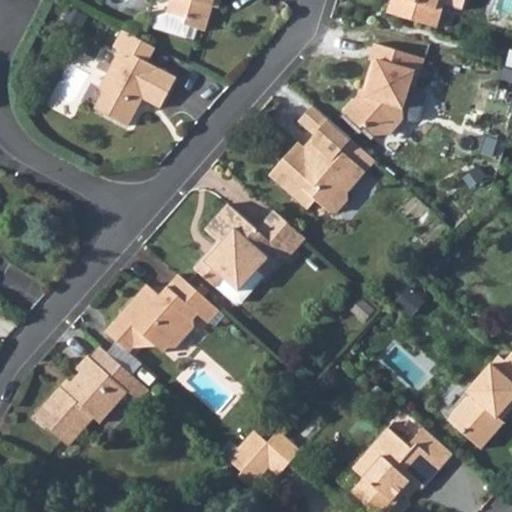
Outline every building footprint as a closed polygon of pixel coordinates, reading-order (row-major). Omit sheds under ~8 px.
[(170,0),(167,13),(158,11),(153,26),(185,36),(188,26),(205,32),(212,8),(214,0),(170,0)] [(395,0),(392,13),(441,29),(449,6),(443,4),(444,0),(395,0)] [(123,31),(115,46),(121,49),(128,34),(123,31)] [(103,94),(95,109),(129,127),(140,109),(136,102),(139,97),(163,109),(178,80),(148,64),(156,49),(128,34),(121,49),(101,87),(103,94)] [(420,119),(427,96),(424,90),(417,88),(411,86),(416,71),(411,70),(416,55),(376,44),(372,59),(374,60),(366,84),(371,86),(367,97),(365,101),(363,100),(349,116),(364,130),(368,126),(378,136),(395,134),(407,119),(415,122),(420,119)] [(416,71),(411,86),(417,88),(426,59),(416,55),(411,70),(416,71)] [(85,103),(95,109),(103,94),(101,87),(96,84),(85,103)] [(345,113),(349,116),(363,100),(365,101),(367,97),(371,86),(366,84),(364,91),(345,113)] [(354,140),(331,120),(314,105),(301,120),(318,135),(317,136),(319,145),(313,152),(302,142),(273,175),(311,210),(318,202),(331,213),(342,211),(351,201),(351,192),(368,172),(345,151),(354,140)] [(219,288),(232,274),(260,273),(260,272),(267,277),(268,278),(286,256),(290,260),(309,239),(278,212),(261,230),(232,203),(209,229),(221,241),(221,255),(210,256),(197,270),(218,289),(219,288)] [(232,274),(219,288),(236,304),(242,303),(267,277),(260,272),(260,273),(232,274)] [(147,283),(121,314),(133,325),(135,348),(157,347),(166,355),(172,350),(180,347),(183,344),(184,344),(197,328),(196,321),(201,316),(210,324),(222,311),(180,275),(168,288),(176,294),(171,299),(161,301),(161,295),(147,283)] [(133,325),(121,314),(105,331),(131,354),(135,348),(133,325)] [(65,393),(60,389),(35,417),(69,447),(94,418),(100,424),(128,393),(138,402),(150,390),(102,348),(91,359),(89,357),(76,371),(81,375),(71,386),(65,393)] [(469,396),(454,414),(464,422),(457,430),(481,451),(504,424),(497,418),(505,409),(509,413),(511,408),(511,353),(498,369),(492,363),(465,392),(469,396)] [(454,414),(447,421),(457,430),(464,422),(454,414)] [(374,511),(385,511),(402,494),(403,493),(400,490),(409,480),(416,487),(420,490),(442,466),(416,444),(412,449),(387,428),(351,468),(361,477),(350,489),(374,511)] [(254,432),(229,460),(242,472),(267,444),(254,432)] [(278,432),(268,444),(289,463),(299,452),(278,432)] [(242,472),(238,477),(250,488),(268,467),(277,476),(289,463),(268,444),(267,444),(242,472)]
